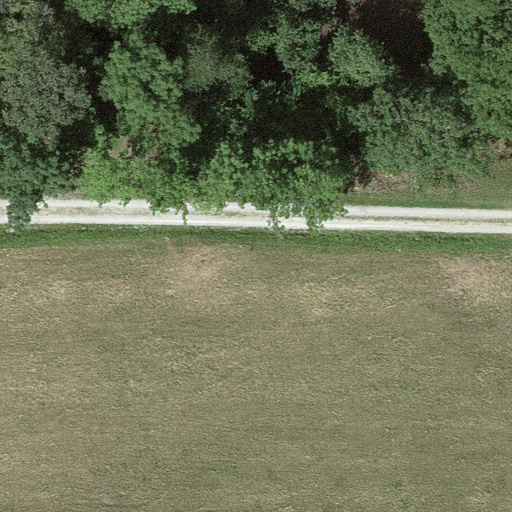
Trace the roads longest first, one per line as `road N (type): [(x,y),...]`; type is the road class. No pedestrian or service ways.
road 1 (track): [(511,220),(0,210)]
road 2 (track): [(51,207),(270,80),(457,0)]
